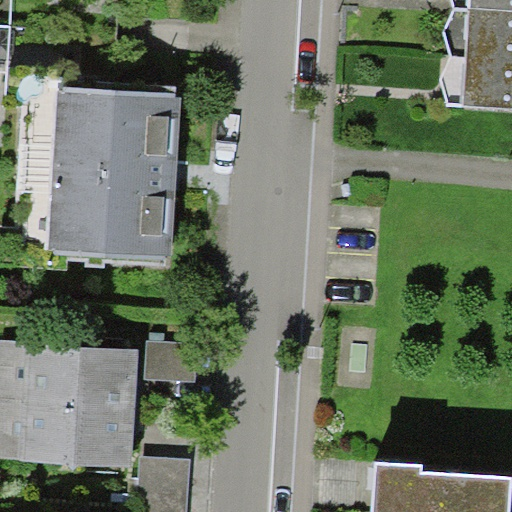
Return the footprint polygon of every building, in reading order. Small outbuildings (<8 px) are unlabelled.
[(511,9),(511,0),(458,0),(461,7),(511,9)] [(511,57),(511,9),(461,7),(449,30),(458,55),(511,57)] [(511,106),(511,57),(458,55),(447,78),(455,103),(511,106)] [(175,256),(184,97),(63,90),(54,249),(175,256)] [(5,343),(1,401),(138,409),(141,351),(96,348),(85,336),(74,347),(5,343)] [(88,462),(135,465),(138,409),(1,401),(0,423),(0,457),(67,461),(77,472),(88,462)] [(429,462),(381,459),(377,511),(511,511),(511,472),(429,467),(429,462)]
